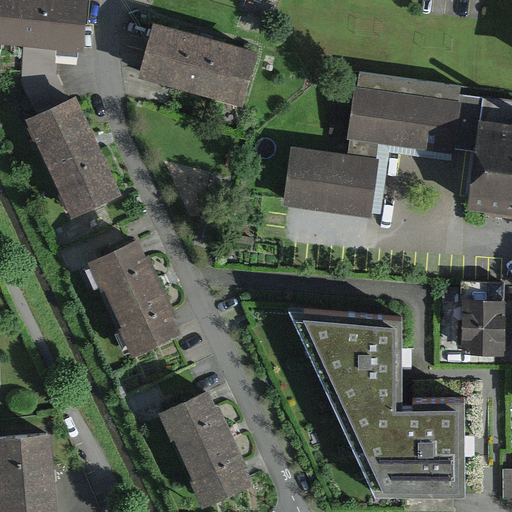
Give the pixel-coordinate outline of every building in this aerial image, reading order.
[(82,0),(0,0),(0,38),(79,45),(82,0)] [(245,103),(259,49),(153,22),(152,28),(146,52),(139,76),(245,103)] [(26,81),(40,79),(38,61),(24,63),(26,81)] [(454,149),(463,86),(358,71),(349,134),(454,149)] [(74,102),(31,122),(73,212),(116,193),(74,102)] [(475,204),(511,208),(511,129),(486,126),(475,204)] [(287,200),(368,212),(376,162),(295,150),(287,200)] [(132,346),(178,324),(136,233),(90,254),(132,346)] [(505,302),(463,301),(462,354),(504,355),(505,302)] [(397,314),(289,313),(370,491),(456,492),(457,446),(457,400),(397,400),(397,357),(397,314)] [(206,396),(164,415),(204,501),(246,482),(206,396)] [(53,511),(47,435),(0,438),(0,511),(53,511)]
